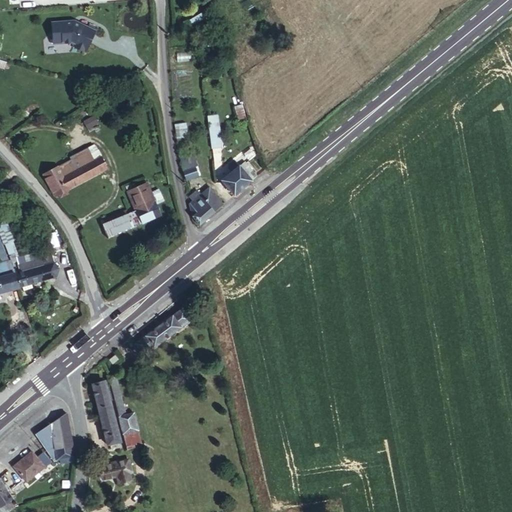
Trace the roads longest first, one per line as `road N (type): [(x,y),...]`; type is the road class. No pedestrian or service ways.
road 1 (primary): [(192,259),(503,0)]
road 2 (residential): [(192,259),(166,104),(159,0)]
road 3 (unclassified): [(0,149),(66,225),(83,260),(99,336)]
road 4 (unclassified): [(67,365),(82,436),(75,511)]
road 5 (primary): [(99,336),(192,259)]
